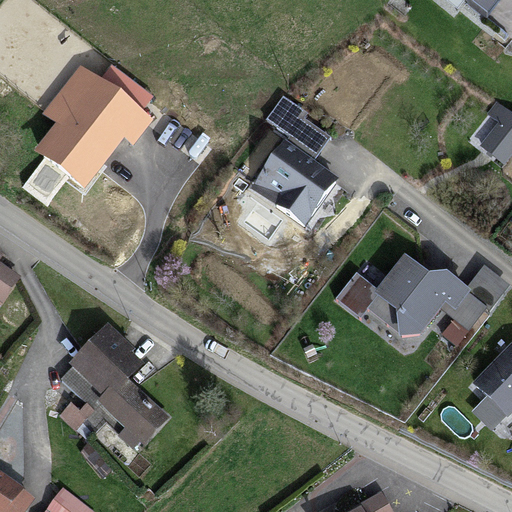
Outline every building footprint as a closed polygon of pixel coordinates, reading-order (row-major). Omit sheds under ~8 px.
[(153,124),(81,67),(45,111),(66,127),(46,152),(98,193),(153,124)] [(511,164),(511,111),(483,145),(509,168),(511,164)] [(351,181),(287,139),(254,190),(318,231),(351,181)] [(9,257),(0,251),(0,294),(10,301),(24,277),(4,266),(9,257)] [(443,276),(414,254),(381,298),(412,320),(413,341),(433,339),(451,316),(477,336),(511,290),(511,289),(486,270),(475,285),(458,273),(443,276)] [(152,366),(113,329),(77,366),(112,399),(105,406),(128,427),(120,436),(140,455),(173,420),(134,384),(152,366)] [(511,340),(472,383),(511,420),(511,340)] [(63,381),(120,436),(128,427),(105,406),(112,399),(77,366),(63,381)] [(89,417),(60,398),(51,411),(80,431),(89,417)] [(29,511),(39,499),(0,468),(0,511),(29,511)] [(96,511),(97,511),(62,487),(44,511),(96,511)] [(368,511),(399,511),(389,491),(364,504),(368,511)]
